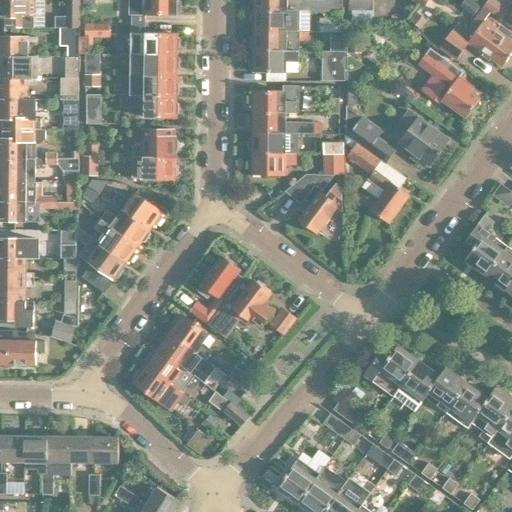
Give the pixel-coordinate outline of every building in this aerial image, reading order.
[(0,0),(0,19),(4,20),(4,27),(33,28),(34,0),(27,0),(0,0)] [(64,29),(59,29),(59,30),(79,31),(80,31),(79,0),(64,0),(64,29)] [(129,0),(129,16),(176,17),(176,0),(129,0)] [(305,1),(305,0),(250,0),(251,4),(253,5),(253,12),(286,13),(299,13),(299,12),(341,13),(341,0),(322,0),(323,1),(305,1)] [(428,1),(426,0),(405,0),(422,11),(428,1)] [(351,13),(371,13),(372,3),(351,2),(351,13)] [(511,54),(511,46),(506,42),(511,35),(499,26),(496,30),(484,21),(489,14),(483,9),(478,16),(467,31),(458,24),(441,47),(456,58),(467,43),(502,68),(511,54)] [(299,13),(286,13),(253,12),(253,14),(251,16),(251,24),(253,25),(253,32),(299,33),(299,13)] [(351,13),(351,23),(371,23),(371,13),(351,13)] [(426,21),(415,14),(410,21),(420,29),(426,21)] [(341,34),(341,20),(319,19),(318,22),(316,22),(316,30),(318,30),(318,34),(341,34)] [(109,26),(85,26),(85,38),(92,38),(109,38),(109,26)] [(359,39),(360,29),(350,29),(350,38),(359,39)] [(79,31),(59,30),(59,48),(66,48),(66,59),(78,59),(79,59),(79,56),(79,48),(79,38),(79,31)] [(253,50),(253,53),(285,53),(298,53),(299,33),(253,32),(253,39),(250,41),(250,49),(253,50)] [(176,36),(142,35),(130,35),(130,56),(175,57),(176,51),(178,49),(178,41),(176,40),(176,36)] [(0,58),(27,59),(27,56),(27,45),(35,45),(35,39),(0,37),(0,58)] [(330,37),(329,53),(344,53),(344,54),(346,54),(347,37),(340,37),(330,37)] [(85,38),(79,38),(79,48),(79,56),(85,56),(92,56),(92,38),(85,38)] [(349,41),(349,54),(360,54),(361,41),(349,41)] [(479,101),(468,93),(471,90),(457,80),(462,73),(428,48),(415,65),(431,76),(420,92),(438,105),(440,103),(465,120),(479,101)] [(298,53),(285,53),(253,53),(253,60),(250,61),(250,69),(252,71),(252,74),(285,75),(285,63),(298,64),(298,53)] [(344,83),(344,54),(344,53),(329,53),(321,53),(321,82),(344,83)] [(0,79),(34,81),(34,79),(35,74),(35,57),(27,56),(27,59),(0,58),(0,79)] [(92,56),(85,56),(84,76),(85,76),(85,77),(99,77),(99,76),(99,56),(92,56)] [(175,57),(130,56),(130,76),(141,77),(175,77),(175,72),(178,70),(178,62),(175,60),(175,57)] [(66,59),(64,59),(64,81),(78,82),(78,59),(66,59)] [(130,76),(130,87),(129,96),(128,96),(128,97),(175,98),(175,97),(178,95),(178,86),(175,85),(175,77),(141,77),(130,76)] [(99,77),(85,77),(85,89),(99,89),(99,77)] [(0,101),(26,102),(26,101),(26,87),(34,87),(34,82),(34,81),(0,79),(0,101)] [(64,81),(59,81),(59,101),(62,101),(78,101),(78,82),(64,81)] [(400,91),(409,98),(413,93),(404,86),(400,91)] [(347,92),(346,106),(354,107),(355,93),(347,92)] [(252,108),(252,114),(285,115),(285,114),(297,114),(297,103),(285,103),(285,94),(253,93),(252,96),(250,98),(249,106),(252,108)] [(100,126),(100,96),(86,96),(85,126),(100,126)] [(128,96),(119,96),(118,109),(141,109),(141,118),(174,119),(174,117),(177,115),(177,107),(175,105),(175,98),(128,97),(128,96)] [(338,115),(338,100),(327,100),(327,115),(338,115)] [(0,119),(1,120),(1,131),(40,131),(40,119),(34,119),(34,113),(34,101),(26,101),(26,102),(0,101),(0,119)] [(78,101),(62,101),(62,102),(62,120),(62,130),(63,130),(77,131),(78,101)] [(346,135),(366,149),(372,140),(379,130),(346,106),(346,135)] [(390,138),(398,144),(413,155),(411,158),(424,168),(426,164),(429,167),(449,141),(409,112),(400,123),(390,138)] [(320,135),(321,124),(285,123),(285,115),(252,114),(252,117),(249,118),(249,126),(252,128),(252,134),(296,135),(297,135),(320,135)] [(0,160),(27,161),(35,161),(35,160),(34,146),(34,144),(39,145),(44,140),(44,131),(40,131),(1,131),(1,138),(0,138),(0,160)] [(141,147),(131,147),(131,159),(140,160),(174,160),(174,154),(177,152),(177,144),(174,142),(175,140),(173,139),(174,132),(141,132),(141,147)] [(249,151),(251,152),(251,155),(284,155),(295,156),(296,135),(252,134),(251,141),(249,143),(249,151)] [(383,161),(389,152),(372,140),(366,149),(383,161)] [(314,156),(343,155),(343,143),(314,144),(314,156)] [(384,180),(391,169),(356,144),(345,159),(371,177),(368,181),(362,188),(379,200),(370,212),(388,225),(409,197),(384,180)] [(78,158),(78,159),(97,159),(97,147),(85,147),(85,158),(78,158)] [(45,155),(45,161),(45,167),(56,167),(56,155),(45,155)] [(248,172),(251,173),(251,176),(283,176),(284,155),(251,155),(251,162),(248,163),(248,172)] [(342,175),(342,157),(330,157),(329,175),(342,175)] [(78,173),(78,177),(85,177),(85,178),(100,177),(100,168),(97,169),(97,159),(78,159),(78,173)] [(140,160),(131,159),(131,181),(163,181),(174,181),(174,178),(176,177),(177,169),(174,167),(174,160),(140,160)] [(0,179),(34,181),(34,175),(34,166),(35,161),(27,161),(0,160),(0,179)] [(78,181),(78,177),(78,173),(61,173),(62,181),(66,181),(77,181),(78,181)] [(343,177),(305,176),(283,193),(300,206),(303,201),(310,206),(298,221),(316,234),(335,209),(344,215),(343,177)] [(77,205),(77,181),(66,181),(66,204),(77,205)] [(90,181),(87,187),(98,195),(101,196),(110,183),(90,181)] [(45,199),(45,210),(56,210),(56,204),(56,197),(42,197),(42,183),(34,183),(34,185),(0,184),(0,203),(34,204),(34,199),(45,199)] [(92,204),(98,195),(87,187),(86,188),(87,189),(81,197),(92,204)] [(122,212),(149,231),(161,214),(134,195),(129,202),(117,194),(111,203),(122,212)] [(0,222),(34,223),(38,223),(38,210),(45,210),(45,199),(34,199),(34,204),(0,203),(0,222)] [(136,248),(149,231),(122,212),(117,219),(106,211),(100,220),(99,219),(98,220),(110,229),(136,248)] [(482,218),(465,243),(474,249),(465,262),(487,277),(506,250),(508,248),(487,233),(492,225),(494,223),(484,216),(482,218)] [(136,248),(110,229),(98,220),(91,229),(103,238),(98,246),(124,265),(136,248)] [(124,265),(98,246),(79,232),(79,244),(84,247),(79,255),(79,257),(90,266),(81,277),(104,293),(124,265)] [(0,259),(24,260),(38,260),(38,241),(0,240),(0,259)] [(75,242),(63,242),(58,242),(58,261),(63,261),(75,261),(75,242)] [(506,250),(487,277),(508,292),(511,286),(511,250),(508,248),(506,250)] [(206,310),(196,303),(189,313),(207,325),(241,279),(236,275),(238,271),(221,258),(200,287),(196,292),(207,300),(210,295),(215,298),(206,310)] [(0,278),(32,279),(32,274),(24,274),(24,260),(0,259),(0,278)] [(75,261),(63,261),(62,273),(74,273),(75,261)] [(207,325),(207,326),(220,336),(237,314),(249,324),(250,323),(256,328),(269,312),(262,307),(270,296),(251,281),(249,284),(241,279),(207,325)] [(64,282),(63,303),(75,304),(76,282),(64,282)] [(0,302),(24,303),(24,288),(33,288),(33,283),(0,283),(0,302)] [(33,303),(24,303),(0,302),(0,321),(33,322),(33,303)] [(63,315),(75,315),(75,304),(63,303),(63,315)] [(271,324),(282,333),(293,319),(282,310),(271,324)] [(49,338),(63,342),(70,344),(75,328),(73,327),(75,320),(62,316),(60,323),(54,322),(49,338)] [(172,329),(168,334),(203,361),(210,351),(202,345),(207,337),(181,317),(179,320),(175,319),(171,326),(172,329)] [(12,332),(0,331),(0,367),(35,368),(35,360),(40,360),(40,349),(35,349),(35,341),(34,341),(34,335),(12,332)] [(160,346),(156,351),(199,382),(201,383),(204,379),(203,371),(200,368),(204,361),(203,361),(168,334),(167,336),(163,336),(158,342),(160,346)] [(363,377),(392,399),(397,393),(418,364),(397,348),(389,358),(381,352),(363,377)] [(149,356),(144,362),(145,366),(144,367),(180,394),(187,386),(193,390),(199,382),(156,351),(152,356),(149,356)] [(418,364),(397,393),(392,399),(413,415),(417,409),(446,371),(444,370),(438,378),(418,364)] [(133,382),(131,385),(169,413),(182,395),(180,394),(144,367),(140,373),(137,372),(132,379),(133,382)] [(246,377),(235,368),(228,378),(239,387),(246,377)] [(446,371),(417,409),(413,415),(414,416),(426,400),(445,415),(467,386),(446,371)] [(487,400),(467,386),(445,415),(466,431),(494,392),(494,391),(487,400)] [(222,398),(226,401),(229,404),(231,402),(235,396),(228,390),(222,398)] [(488,444),(494,436),(511,411),(511,404),(494,392),(466,431),(467,431),(471,425),(482,432),(478,437),(488,444)] [(215,393),(207,403),(219,411),(226,401),(222,398),(218,395),(215,393)] [(353,426),(361,416),(339,401),(332,411),(353,426)] [(240,427),(248,418),(231,402),(229,404),(222,412),(240,427)] [(197,420),(212,432),(219,423),(204,411),(197,420)] [(511,411),(494,436),(488,444),(509,460),(511,456),(511,411)] [(310,415),(305,422),(312,427),(317,420),(310,415)] [(330,415),(322,425),(344,441),(352,431),(330,415)] [(197,431),(186,446),(199,455),(210,440),(197,431)] [(360,436),(352,431),(344,441),(352,447),(360,436)] [(387,451),(395,440),(386,434),(378,444),(387,451)] [(24,438),(0,437),(0,451),(0,462),(23,463),(24,438)] [(42,475),(41,486),(53,486),(53,475),(47,475),(47,464),(48,438),(24,438),(23,463),(37,463),(37,475),(42,475)] [(47,464),(61,464),(71,464),(71,438),(48,438),(47,464)] [(71,438),(71,464),(94,464),(94,438),(71,438)] [(94,438),(94,464),(118,465),(118,439),(94,438)] [(408,466),(415,455),(398,443),(390,453),(408,466)] [(365,456),(374,462),(381,452),(372,446),(365,456)] [(297,462),(276,490),(298,506),(318,477),(304,467),(307,463),(300,458),(297,462)] [(395,478),(402,467),(393,460),(386,471),(395,478)] [(429,481),(436,471),(428,464),(420,475),(429,481)] [(318,477),(298,506),(306,511),(324,511),(340,492),(346,483),(325,468),(319,477),(318,477)] [(88,476),(88,486),(99,486),(99,476),(88,476)] [(414,476),(407,486),(416,492),(423,482),(414,476)] [(450,496),(457,485),(448,479),(441,489),(450,496)] [(346,483),(340,492),(324,511),(357,511),(361,507),(348,498),(355,490),(346,483)] [(41,486),(41,496),(52,496),(53,486),(41,486)] [(88,486),(88,496),(99,496),(99,486),(88,486)] [(113,497),(122,502),(128,493),(119,487),(113,497)] [(156,488),(143,508),(149,511),(171,511),(178,501),(156,488)] [(137,498),(128,493),(122,502),(131,508),(137,498)] [(471,511),(479,501),(470,495),(462,505),(471,511)]
